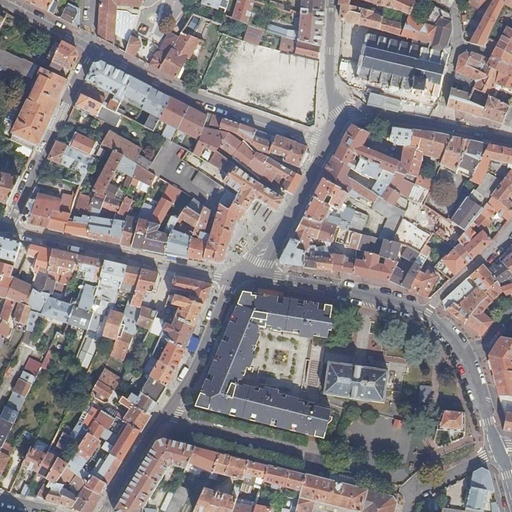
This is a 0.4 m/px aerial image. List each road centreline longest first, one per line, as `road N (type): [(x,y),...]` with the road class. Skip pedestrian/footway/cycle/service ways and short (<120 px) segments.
road 1 (residential): [(497,450),(461,349),(436,321),(374,298),(250,277)]
road 2 (tertiary): [(93,49),(208,103),(329,144)]
road 3 (residential): [(235,277),(5,230)]
road 4 (residential): [(5,230),(93,49)]
road 5 (residential): [(166,417),(328,459)]
road 6 (tertiary): [(340,114),(501,139)]
road 7 (residential): [(235,277),(166,417)]
road 8 (tertiary): [(250,277),(329,144)]
